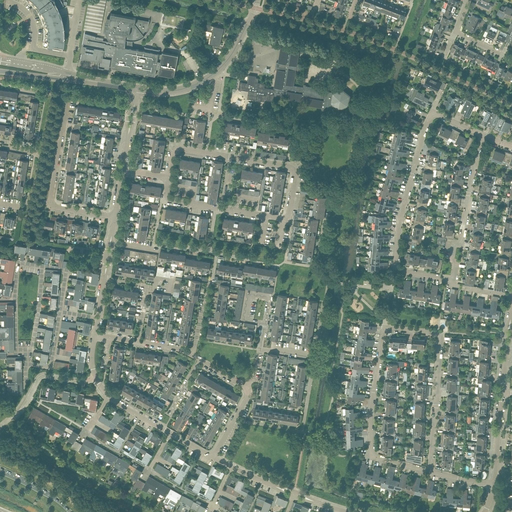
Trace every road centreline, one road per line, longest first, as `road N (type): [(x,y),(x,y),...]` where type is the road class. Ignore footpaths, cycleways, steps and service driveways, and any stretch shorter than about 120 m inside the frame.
road 1 (residential): [(215,207),(290,220),(295,168),(180,148),(168,177)]
road 2 (residential): [(482,135),(430,116),(398,225),(397,271),(451,281)]
road 3 (residential): [(430,471),(372,456),(370,413),(386,328),(440,335)]
road 4 (unclassified): [(136,88),(182,89),(212,75),(255,8)]
road 5 (residential): [(451,281),(482,135)]
road 6 (residential): [(440,335),(430,471)]
road 7 (residential): [(42,266),(17,265),(15,336),(25,359)]
road 8 (residential): [(56,171),(66,102),(18,87)]
